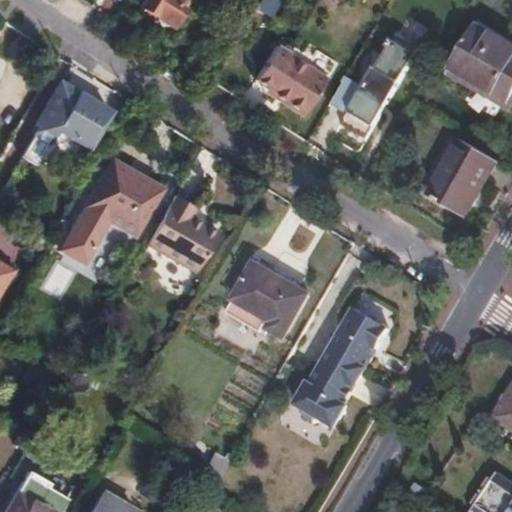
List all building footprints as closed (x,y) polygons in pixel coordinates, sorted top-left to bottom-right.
[(141,0),(136,8),(169,28),(186,0),(141,0)] [(261,0),(252,15),(267,24),(280,2),(276,0),(261,0)] [(354,79),(344,74),(331,103),(380,127),(428,26),(405,15),(385,57),(368,49),(354,79)] [(448,71),(507,106),(511,97),(511,49),(473,27),(448,71)] [(254,82),(266,89),(284,99),(281,104),(303,117),(326,80),(288,57),(290,55),(275,47),(254,82)] [(33,127),(51,138),(53,133),(75,96),(57,85),(33,127)] [(284,99),(266,89),(263,94),(281,104),(284,99)] [(78,97),(75,96),(53,133),(85,151),(106,113),(105,112),(78,97)] [(324,149),(343,121),(329,112),(310,139),(324,149)] [(426,196),(462,218),(496,162),(459,140),(426,196)] [(58,255),(80,268),(106,226),(131,240),(157,194),(110,167),(58,255)] [(191,210),(170,199),(142,247),(192,275),(215,235),(186,219),(191,210)] [(0,288),(12,268),(0,261),(0,288)] [(55,263),(43,288),(59,296),(71,271),(55,263)] [(306,300),(252,268),(231,304),(272,327),(268,334),(282,341),(306,300)] [(390,332),(355,311),(310,386),(308,385),(295,406),(300,410),(301,415),(313,422),(319,421),(335,430),(348,409),(346,407),(357,389),(354,387),(359,380),(361,381),(374,360),(371,359),(376,352),(378,353),(390,332)] [(511,396),(508,403),(496,420),(511,430),(511,396)] [(228,463),(213,455),(206,467),(221,476),(228,463)] [(221,476),(206,467),(204,471),(219,479),(221,476)] [(511,511),(511,482),(502,475),(491,492),(487,489),(482,498),(485,500),(476,511),(511,511)] [(58,511),(65,501),(44,489),(38,500),(33,508),(13,497),(4,511),(58,511)] [(132,511),(101,494),(90,511),(132,511)]
